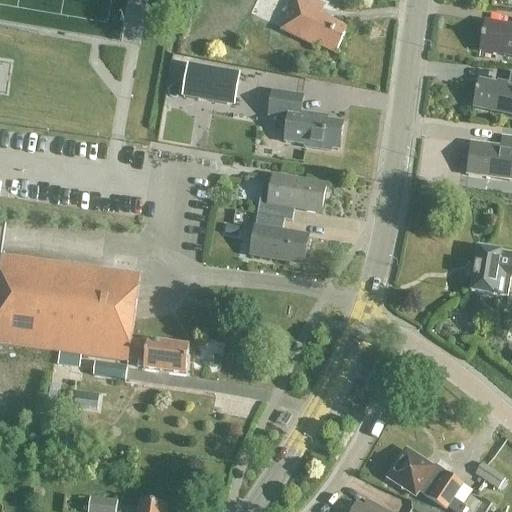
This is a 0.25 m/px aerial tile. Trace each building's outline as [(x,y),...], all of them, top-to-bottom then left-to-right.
[(318,45),(336,54),(347,31),(319,18),(324,7),(308,0),(297,0),(283,30),(318,47),(318,45)] [(511,27),(485,22),(480,52),(511,57),(511,27)] [(187,65),(181,99),(235,108),(241,74),(187,65)] [(511,88),(479,81),(474,108),(511,116),(511,88)] [(304,97),(272,92),(268,117),(288,120),(285,143),(305,146),(305,149),(331,153),(332,150),(339,151),(343,124),(316,120),(316,116),(301,114),(304,97)] [(467,176),(511,182),(511,139),(503,138),(501,149),(472,145),(467,176)] [(264,182),(258,216),(292,223),(295,210),(321,215),(326,186),(273,177),(272,183),(264,182)] [(284,221),(292,223),(258,216),(250,257),(303,266),(308,238),(282,233),(284,221)] [(240,228),(227,226),(225,235),(238,237),(240,228)] [(502,253),(479,249),(471,293),(494,297),(494,296),(502,298),(502,297),(508,298),(511,279),(511,255),(501,254),(502,253)] [(131,340),(132,340),(140,277),(1,258),(0,268),(0,345),(59,354),(81,357),(128,363),(129,360),(128,360),(131,340)] [(129,360),(128,363),(129,360),(145,362),(144,369),(185,375),(189,348),(148,342),(147,342),(132,340),(131,340),(128,360),(129,360)] [(81,357),(59,354),(57,366),(79,370),(81,357)] [(128,368),(95,363),(93,376),(126,380),(128,368)] [(85,410),(87,394),(75,393),(73,409),(85,410)] [(434,470),(419,460),(419,459),(409,453),(404,455),(396,467),(388,479),(415,497),(418,493),(428,500),(446,511),(447,510),(450,511),(463,511),(466,508),(454,500),(463,486),(446,474),(435,467),(434,470)] [(507,481),(483,464),(475,474),(499,492),(507,481)] [(88,511),(116,511),(118,502),(91,498),(88,511)] [(385,511),(367,502),(364,508),(357,504),(353,511),(385,511)] [(165,511),(167,506),(139,503),(138,511),(165,511)]
